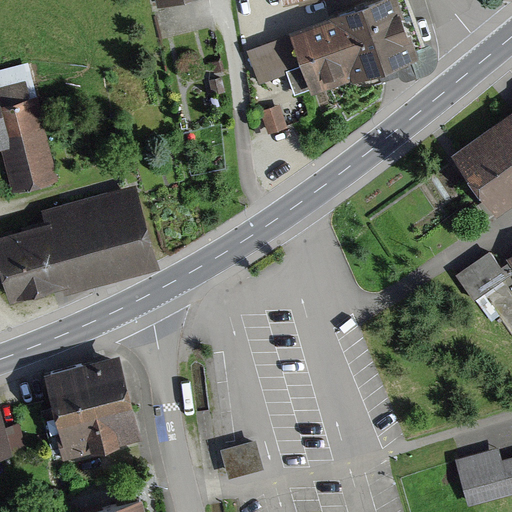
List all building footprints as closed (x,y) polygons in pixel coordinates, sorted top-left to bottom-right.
[(394,0),(387,0),(291,35),(313,95),(416,57),(394,0)] [(0,151),(3,151),(15,194),(65,180),(33,67),(0,76),(0,151)] [(284,108),(265,115),(272,132),(290,125),(284,108)] [(511,117),(459,157),(499,218),(511,207),(511,117)] [(51,222),(0,237),(0,261),(13,302),(154,259),(131,185),(48,210),(51,222)] [(511,265),(505,270),(492,252),(456,280),(476,306),(511,278),(511,265)] [(138,435),(118,360),(50,378),(70,454),(138,435)] [(226,448),(233,476),(268,468),(261,439),(226,448)] [(511,457),(462,469),(471,506),(511,496),(511,457)] [(142,511),(140,502),(102,511),(142,511)]
